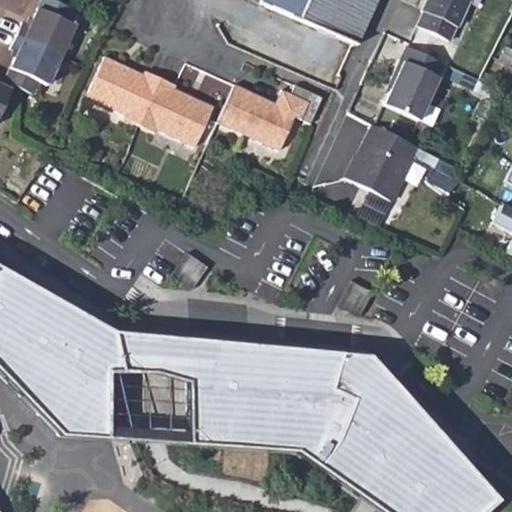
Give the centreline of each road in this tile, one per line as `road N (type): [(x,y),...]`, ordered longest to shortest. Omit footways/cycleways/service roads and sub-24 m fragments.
road 1 (residential): [(511,452),(453,416),(371,337),(143,307),(0,210)]
road 2 (residential): [(317,164),(390,0)]
